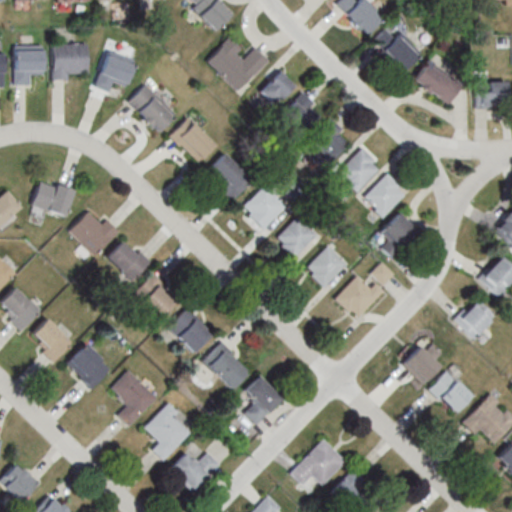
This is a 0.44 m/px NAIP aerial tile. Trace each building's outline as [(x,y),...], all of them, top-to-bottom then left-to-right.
[(212,31),(232,11),(219,0),(189,0),(192,3),(187,7),(212,31)] [(338,0),(333,5),(363,35),(383,16),(366,0),(354,0),(353,0),(338,0)] [(388,23),(370,41),(400,71),(418,53),(388,23)] [(204,60),(235,91),(266,59),(252,46),(244,54),(227,37),(204,60)] [(49,42),(49,77),(87,77),(87,42),(49,42)] [(42,73),(42,44),(11,44),(11,84),(30,84),(30,73),(42,73)] [(134,60),(105,50),(92,86),(109,93),(113,82),(125,87),(134,60)] [(410,80),(445,105),(460,84),(425,59),(410,80)] [(291,84),(277,70),(256,90),(271,105),(291,84)] [(474,107),(504,107),(504,79),(474,79),(474,107)] [(124,102),(155,133),(175,113),(144,82),(124,102)] [(299,133),(320,112),(300,92),(279,113),(299,133)] [(195,163),(214,144),(186,116),(167,135),(195,163)] [(324,163),(348,139),(327,119),(304,142),(324,163)] [(353,192),(379,166),(359,147),(334,173),(353,192)] [(203,172),(231,200),(251,180),(223,151),(203,172)] [(380,217),(404,192),(384,173),(360,197),(380,217)] [(73,191),(38,178),(29,204),(63,217),(73,191)] [(263,185),(282,204),(259,227),(246,215),(249,212),(242,206),(263,185)] [(0,222),(19,210),(4,189),(0,191),(0,222)] [(511,207),(490,229),(509,248),(511,244),(511,207)] [(66,230),(91,256),(115,231),(101,217),(96,222),(85,211),(66,230)] [(386,240),(380,246),(389,256),(415,231),(396,212),(377,231),(386,240)] [(294,215),(313,234),(291,257),(278,245),(280,242),(274,236),(294,215)] [(324,245),(344,263),(321,287),(308,274),(310,272),(304,266),(324,245)] [(495,297),(511,279),(511,268),(499,255),(476,278),(495,297)] [(0,261),(11,272),(0,283),(0,261)] [(132,292),(157,317),(175,300),(150,274),(132,292)] [(380,290),(372,282),(367,287),(354,275),(331,298),(344,311),(347,308),(355,316),(380,290)] [(0,296),(10,285),(37,310),(18,331),(7,320),(10,317),(3,311),(5,309),(0,304),(0,296)] [(453,320),(472,338),(493,315),(474,297),(453,320)] [(165,327),(190,353),(211,333),(185,307),(165,327)] [(42,317),(70,341),(51,362),(39,352),(42,349),(36,343),(38,340),(29,332),(42,317)] [(229,388),(248,369),(219,341),(200,361),(229,388)] [(63,363),(88,388),(109,368),(84,343),(63,363)] [(438,366),(431,360),(439,353),(430,344),(424,351),(417,345),(398,364),(419,384),(438,366)] [(125,369),(153,397),(126,425),(115,414),(124,405),(114,396),(116,394),(108,387),(125,369)] [(451,414),(470,395),(445,369),(426,388),(451,414)] [(253,425),(282,397),(258,373),(241,390),(249,399),(238,410),(253,425)] [(493,442),(511,421),(511,414),(488,392),(459,423),(473,436),(479,429),(493,442)] [(165,402),(175,411),(170,416),(186,432),(159,459),(149,448),(156,441),(141,426),(165,402)] [(286,473),(302,488),(310,479),(319,487),(345,460),(321,437),(286,473)] [(511,442),(510,441),(493,458),(511,476),(511,442)] [(194,460),(186,451),(168,466),(189,490),(218,465),(205,450),(194,460)] [(0,484),(20,503),(38,483),(14,461),(0,475),(0,484)] [(343,511),(355,511),(368,500),(344,475),(326,494),(343,511)] [(67,511),(48,493),(30,511),(31,511),(67,511)] [(264,495),(247,511),(271,511),(276,507),(264,495)]
